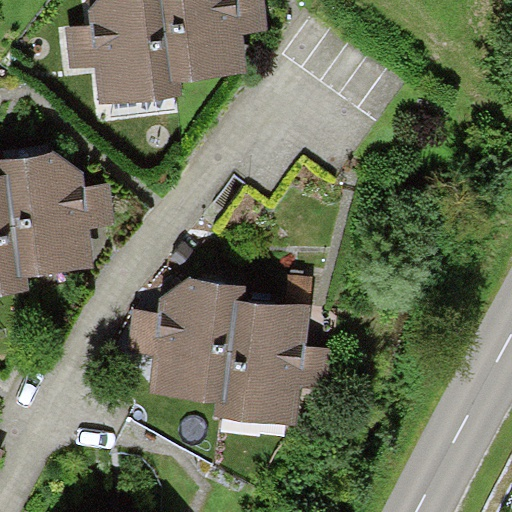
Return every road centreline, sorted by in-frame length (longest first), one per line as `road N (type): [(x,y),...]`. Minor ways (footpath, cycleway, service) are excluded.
road 1 (residential): [(272,101),(115,271),(0,497)]
road 2 (tertiary): [(511,328),(418,511)]
